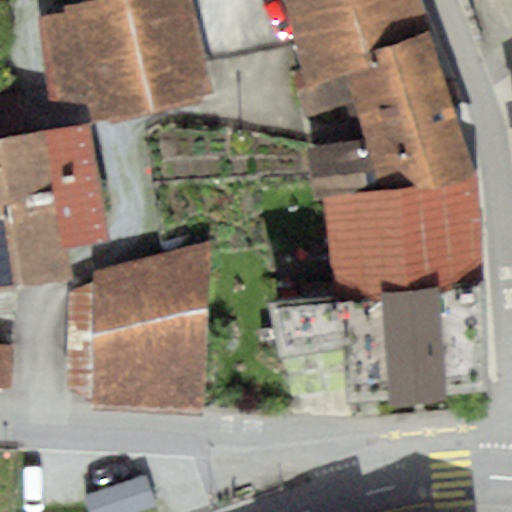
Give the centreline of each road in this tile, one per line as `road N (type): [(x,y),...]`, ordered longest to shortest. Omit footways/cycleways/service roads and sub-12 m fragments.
road 1 (residential): [(511,392),(507,258),(488,137),(441,0)]
road 2 (residential): [(367,493),(356,464),(325,444),(0,426)]
road 3 (tertiary): [(367,493),(450,479),(510,480)]
